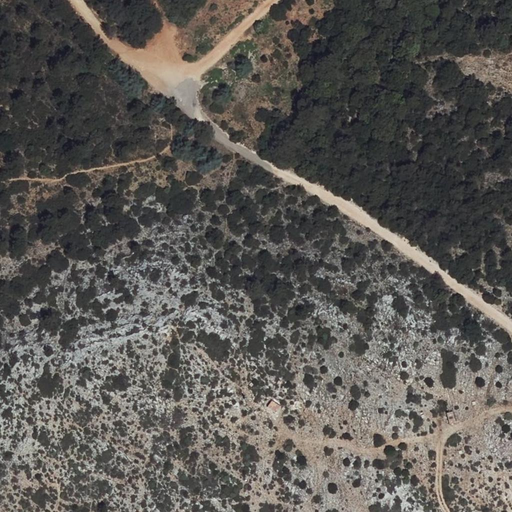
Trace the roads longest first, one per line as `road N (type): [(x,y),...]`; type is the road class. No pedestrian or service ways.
road 1 (track): [(511,321),(363,217),(201,122),(74,0)]
road 2 (track): [(277,0),(179,94)]
